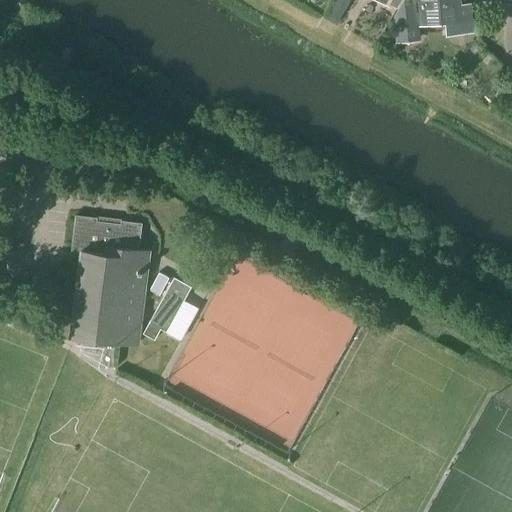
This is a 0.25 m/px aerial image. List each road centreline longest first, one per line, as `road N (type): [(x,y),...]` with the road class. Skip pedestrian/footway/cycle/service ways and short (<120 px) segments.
road 1 (unclassified): [(511,347),(185,176),(128,160)]
road 2 (residential): [(128,160),(0,154)]
